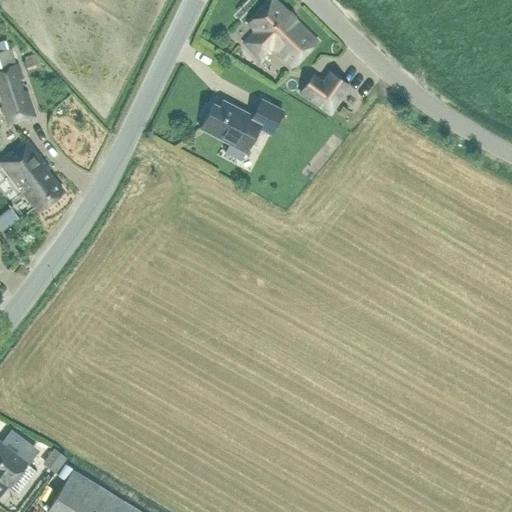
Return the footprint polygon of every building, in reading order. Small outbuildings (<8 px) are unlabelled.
[(243,41),(259,57),(270,45),(291,66),(317,40),(275,0),(268,0),(247,22),(254,30),(243,41)] [(0,94),(2,100),(0,100),(0,105),(6,124),(34,117),(35,116),(30,100),(26,102),(13,64),(7,48),(0,50),(0,94)] [(323,88),(310,79),(303,89),(329,108),(347,84),(333,74),(323,88)] [(200,126),(246,150),(258,126),(270,132),(282,109),(260,98),(252,115),(222,100),(219,106),(212,103),(200,126)] [(343,116),(348,110),(342,105),(337,111),(343,116)] [(0,158),(0,162),(36,210),(62,190),(46,169),(49,167),(27,139),(0,158)] [(0,491),(6,484),(8,486),(27,461),(0,440),(0,491)] [(39,454),(49,466),(62,456),(52,443),(39,454)] [(47,510),(50,511),(143,511),(72,468),(47,510)]
